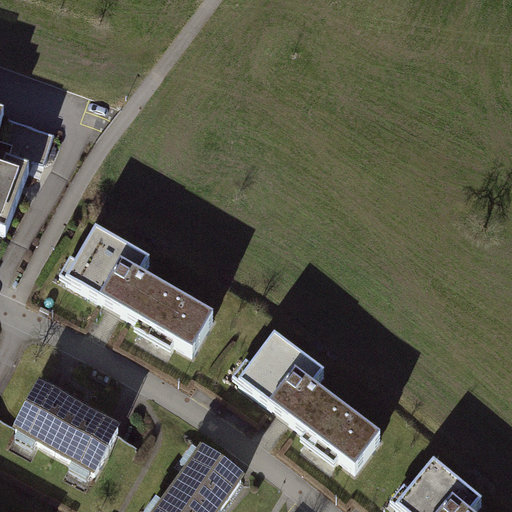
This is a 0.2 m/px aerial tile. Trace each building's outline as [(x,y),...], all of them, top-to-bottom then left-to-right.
[(45,136),(0,120),(0,238),(8,242),(45,136)] [(153,264),(92,229),(58,288),(195,367),(219,326),(143,282),(153,264)] [(334,377),(274,333),(232,390),(360,484),(390,443),(322,393),(334,377)] [(120,442),(41,396),(13,445),(92,490),(120,442)] [(230,511),(245,491),(202,461),(167,511),(230,511)] [(486,511),(489,509),(435,464),(394,511),(486,511)]
